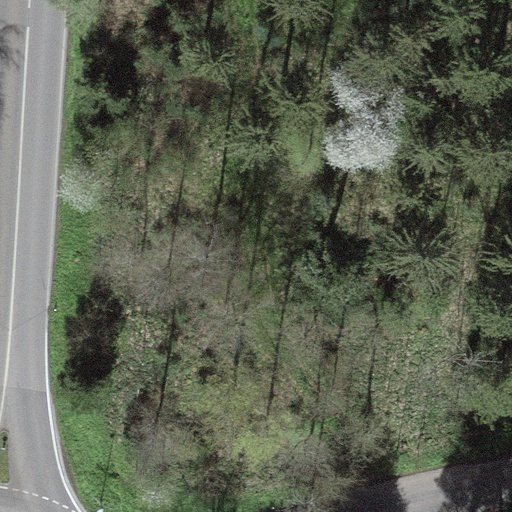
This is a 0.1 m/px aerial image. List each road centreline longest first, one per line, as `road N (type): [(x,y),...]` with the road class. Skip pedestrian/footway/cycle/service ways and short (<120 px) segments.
road 1 (tertiary): [(29,0),(0,432)]
road 2 (unclassified): [(511,482),(379,511)]
